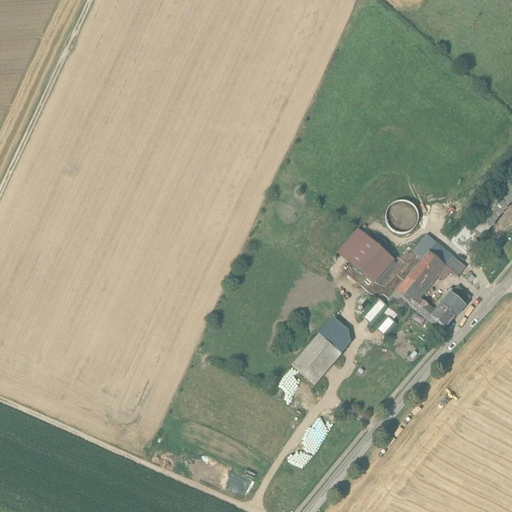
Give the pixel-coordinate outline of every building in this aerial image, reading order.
[(494,221),(511,199),(511,181),(507,178),(481,211),(494,221)] [(386,232),(399,222),(391,211),(378,221),(386,232)] [(457,272),(450,266),(446,271),(453,277),(457,272)] [(415,269),(394,293),(419,315),(426,308),(414,298),(429,280),(415,269)] [(470,299),(457,287),(450,295),(464,307),(470,299)] [(450,295),(440,306),(454,318),(464,307),(450,295)] [(391,321),(395,317),(377,301),(360,319),(370,327),(382,313),(391,321)] [(454,318),(440,306),(434,315),(430,319),(432,321),(444,330),(454,318)] [(426,308),(419,315),(428,322),(430,319),(434,315),(426,308)] [(384,318),(374,331),(380,336),(391,323),(384,318)] [(317,337),(291,367),(314,387),(340,356),(317,337)]
